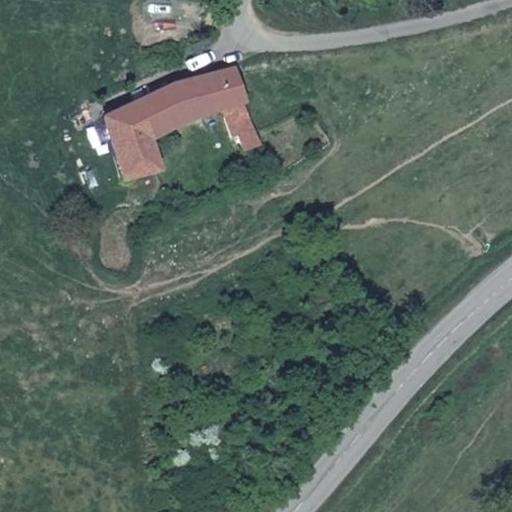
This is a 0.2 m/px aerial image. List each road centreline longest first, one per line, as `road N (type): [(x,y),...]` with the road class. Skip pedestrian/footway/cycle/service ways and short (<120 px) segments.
road 1 (secondary): [(511,283),(293,511)]
road 2 (unclassified): [(511,5),(372,41),(269,51),(246,41),(242,0)]
